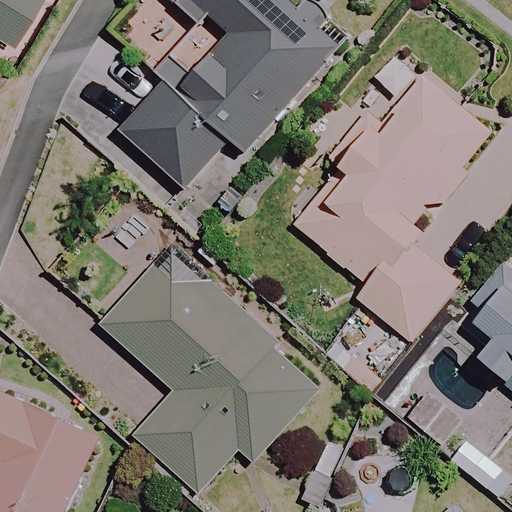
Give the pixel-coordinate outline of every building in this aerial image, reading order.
[(0,0),(0,35),(16,44),(40,0),(0,0)] [(187,0),(181,7),(206,29),(215,18),(236,36),(199,79),(175,57),(159,75),(171,85),(126,135),(189,190),(233,141),(249,155),(343,50),(286,0),(187,0)] [(494,135),(428,78),(386,127),(360,106),(322,150),(346,171),(298,227),(369,288),(361,298),(414,344),(463,287),(412,243),(469,177),(463,172),(494,135)] [(511,251),(511,253),(511,254),(511,259),(466,310),(511,352),(511,382),(510,385),(511,387),(511,251)] [(190,295),(161,268),(107,327),(180,395),(139,439),(202,496),(244,451),(258,464),(325,390),(205,279),(190,295)] [(67,511),(100,438),(0,393),(0,511),(67,511)]
